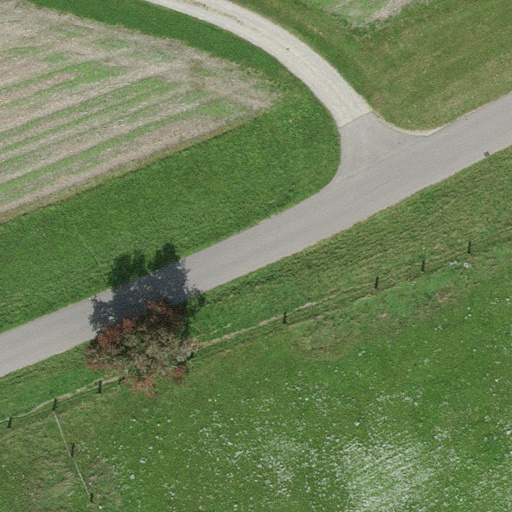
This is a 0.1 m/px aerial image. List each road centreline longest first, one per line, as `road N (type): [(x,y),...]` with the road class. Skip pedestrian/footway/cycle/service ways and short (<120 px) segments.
road 1 (unclassified): [(0,357),(100,317),(511,116)]
road 2 (track): [(412,165),(312,59),(174,0)]
